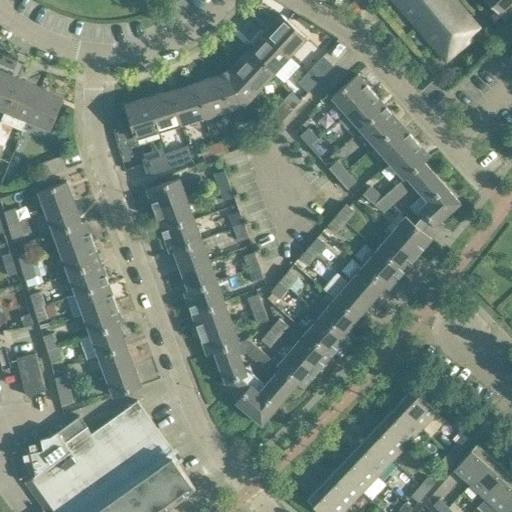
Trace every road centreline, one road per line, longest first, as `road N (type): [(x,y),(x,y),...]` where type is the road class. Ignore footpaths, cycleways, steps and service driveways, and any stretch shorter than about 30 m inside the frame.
road 1 (residential): [(272,511),(197,426),(92,132),(92,57)]
road 2 (residential): [(484,184),(345,29),(293,0)]
road 3 (residential): [(223,0),(179,36),(92,57)]
